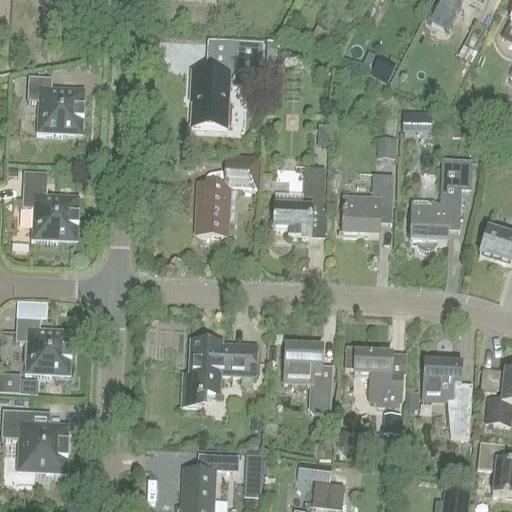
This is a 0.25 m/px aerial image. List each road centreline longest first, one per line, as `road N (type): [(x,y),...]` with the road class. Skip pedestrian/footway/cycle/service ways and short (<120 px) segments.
road 1 (residential): [(511,327),(434,306),(115,294)]
road 2 (unclassified): [(115,294),(130,0)]
road 3 (unclassified): [(105,511),(115,294)]
